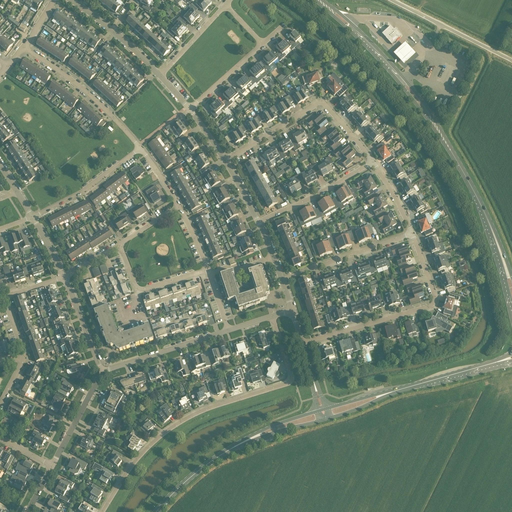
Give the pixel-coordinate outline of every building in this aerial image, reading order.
[(31,8),(35,0),(27,0),(25,5),(31,8)] [(37,0),(35,0),(31,8),(37,12),(43,2),(40,0),(39,1),(37,0)] [(111,10),(116,3),(112,0),(110,0),(106,7),(111,10)] [(152,2),(148,0),(141,0),(140,3),(145,5),(143,8),(150,12),(152,7),(150,6),(152,2)] [(198,7),(203,12),(204,11),(206,10),(206,9),(207,7),(199,0),(195,0),(191,5),(196,9),(198,7)] [(116,3),(111,10),(115,13),(121,6),(116,3)] [(199,16),(194,11),(196,9),(191,5),(185,11),(185,12),(195,21),(197,19),(198,19),(199,17),(199,16)] [(59,11),(53,20),(57,22),(64,12),(63,12),(62,11),(61,12),(59,11)] [(186,21),(191,25),(192,25),(193,23),(195,21),(185,12),(185,11),(179,18),(184,23),(186,21)] [(60,25),(66,16),(65,15),(65,13),(64,13),(64,12),(57,22),(60,25)] [(130,26),(136,19),(132,15),(128,12),(125,17),(128,20),(126,22),(130,26)] [(63,27),(70,17),(69,16),(68,17),(66,16),(60,25),(63,27)] [(67,29),(73,21),(71,20),(72,18),(71,18),(70,17),(63,27),(67,29)] [(187,29),(182,25),(184,23),(179,18),(173,24),(176,27),(183,34),(185,32),(186,32),(187,31),(187,30),(187,29)] [(134,30),(140,23),(136,19),(130,26),(134,30)] [(27,27),(26,26),(28,24),(27,23),(23,21),(18,29),(24,32),(27,27)] [(70,32),(77,22),(76,22),(76,21),(75,22),(73,21),(67,29),(70,32)] [(74,34),(80,26),(78,24),(79,23),(78,23),(77,22),(70,32),(74,34)] [(139,34),(145,27),(140,23),(134,30),(139,34)] [(77,37),(84,27),(83,27),(83,26),(82,27),(80,26),(74,34),(77,37)] [(80,39),(87,31),(85,29),(85,28),(84,27),(77,37),(80,39)] [(143,37),(149,31),(145,27),(139,34),(143,37)] [(167,32),(172,36),(174,34),(179,39),(179,38),(180,38),(181,37),(181,36),(183,34),(176,27),(173,30),(171,32),(169,30),(167,32)] [(385,38),(388,41),(392,45),(399,37),(392,29),(390,31),(391,32),(385,38)] [(84,42),(91,32),(90,31),(88,32),(87,31),(80,39),(84,42)] [(147,41),(153,35),(149,31),(143,37),(147,41)] [(87,44),(94,36),(92,34),(92,33),(91,32),(84,42),(87,44)] [(289,36),(293,41),(291,43),(295,48),(303,41),(301,39),(294,32),(293,32),(291,34),(291,35),(289,36)] [(151,45),(157,39),(153,35),(147,41),(151,45)] [(91,47),(98,37),(97,36),(95,37),(94,36),(87,44),(91,47)] [(41,48),(46,40),(41,37),(36,45),(41,48)] [(94,49),(100,41),(99,39),(99,38),(98,37),(91,47),(94,49)] [(5,38),(0,44),(0,45),(3,48),(9,42),(5,38)] [(155,49),(161,43),(157,39),(151,45),(155,49)] [(15,46),(19,41),(17,40),(14,43),(11,40),(9,42),(3,48),(7,52),(13,45),(12,45),(13,44),(15,46)] [(46,40),(41,48),(45,51),(50,43),(46,40)] [(283,41),(280,43),(289,54),(295,48),(291,43),(289,45),(285,40),(283,42),(283,41)] [(161,43),(155,49),(159,53),(167,45),(163,41),(161,43)] [(50,43),(45,51),(50,54),(55,46),(50,43)] [(280,53),(278,55),(282,59),(289,54),(280,43),(277,46),(278,46),(276,48),(280,53)] [(170,50),(167,48),(170,46),(170,45),(168,44),(167,45),(159,53),(164,57),(170,50)] [(416,55),(406,44),(394,55),(404,66),(416,55)] [(55,46),(50,54),(54,57),(59,49),(55,46)] [(107,46),(99,53),(102,56),(111,48),(110,47),(110,46),(108,47),(107,46)] [(105,59),(113,51),(111,50),(112,49),(111,48),(102,56),(105,59)] [(59,49),(54,57),(59,60),(64,52),(59,49)] [(109,62),(117,53),(116,53),(116,52),(114,53),(113,51),(105,59),(109,62)] [(64,52),(59,60),(64,63),(68,55),(64,52)] [(266,55),(273,63),(277,59),(279,62),(282,59),(278,55),(275,57),(271,52),(270,54),(269,53),(266,55)] [(112,65),(119,57),(117,56),(118,54),(117,53),(109,62),(112,65)] [(267,64),(264,66),(271,74),(277,68),(273,63),(266,55),(264,58),(263,60),(267,64)] [(73,68),(78,61),(74,57),(68,64),(73,68)] [(115,68),(123,59),(122,58),(120,59),(119,57),(112,65),(115,68)] [(118,71),(125,63),(124,62),(124,60),(123,59),(115,68),(118,71)] [(24,70),(29,63),(24,60),(20,68),(24,70)] [(78,61),(73,68),(77,71),(83,64),(78,61)] [(28,73),(33,66),(29,63),(24,70),(28,73)] [(121,74),(129,65),(128,64),(127,64),(125,63),(118,71),(121,74)] [(83,64),(77,71),(81,74),(87,67),(83,64)] [(268,76),(271,74),(264,66),(262,68),(258,64),(256,66),(256,65),(253,67),(260,75),(263,78),(267,75),(268,76)] [(124,77),(131,69),(130,67),(130,66),(129,65),(121,74),(124,77)] [(33,76),(37,69),(33,66),(28,73),(33,76)] [(87,67),(81,74),(86,78),(91,71),(87,67)] [(251,78),(255,83),(258,81),(256,79),(260,75),(253,67),(251,70),(249,72),(253,76),(251,78)] [(37,79),(42,71),(37,69),(33,76),(37,79)] [(127,79),(135,71),(134,70),(133,70),(131,69),(124,77),(127,79)] [(41,82),(46,74),(42,71),(37,79),(41,82)] [(91,71),(86,78),(90,81),(95,74),(91,71)] [(130,82),(137,74),(136,73),(136,72),(136,71),(135,71),(127,79),(130,82)] [(321,71),(316,72),(311,74),(314,83),(316,83),(317,84),(320,83),(319,80),(323,78),(321,71)] [(326,83),(329,86),(326,88),(329,90),(331,91),(338,85),(341,82),(334,73),(330,76),(331,77),(326,83)] [(46,74),(41,82),(46,84),(50,77),(46,74)] [(133,85),(141,76),(140,76),(140,75),(139,76),(137,74),(130,82),(133,85)] [(304,85),(308,83),(309,86),(313,85),(312,84),(314,83),(311,74),(302,77),(304,85)] [(141,76),(133,85),(136,88),(144,80),(142,79),(143,77),(142,77),(141,76)] [(249,80),(245,76),(243,77),(240,79),(247,87),(249,89),(253,85),(255,83),(251,78),(249,80)] [(97,89),(103,83),(99,79),(93,85),(97,89)] [(244,89),(247,87),(240,79),(237,82),(238,82),(236,84),(240,88),(238,90),(242,95),(246,91),(244,89)] [(53,92),(58,85),(54,82),(48,89),(53,92)] [(103,83),(97,89),(101,93),(107,86),(103,83)] [(57,95),(62,88),(58,85),(53,92),(57,95)] [(345,92),(342,89),(338,85),(331,91),(332,93),(331,94),(334,96),(336,94),(339,97),(345,92)] [(107,86),(101,93),(105,97),(111,90),(107,86)] [(300,90),(301,92),(298,94),(303,101),(305,100),(307,100),(308,97),(306,94),(308,92),(305,87),(304,86),(300,89),(300,90)] [(61,98),(66,91),(62,88),(57,95),(61,98)] [(229,89),(227,91),(233,99),(235,101),(239,97),(242,99),(244,97),(242,95),(238,90),(236,92),(231,88),(230,89),(229,89)] [(111,90),(105,97),(109,100),(115,94),(111,90)] [(65,101),(70,95),(66,91),(61,98),(65,101)] [(231,101),(233,99),(227,91),(224,94),(225,94),(223,95),(227,100),(225,102),(229,107),(233,103),(231,101)] [(303,101),(298,94),(295,95),(294,94),(293,93),(289,96),(293,102),(295,100),(298,104),(301,104),(301,103),(303,101)] [(115,94),(109,100),(113,104),(119,97),(115,94)] [(69,105),(74,98),(70,95),(65,101),(69,105)] [(339,100),(341,102),(339,104),(342,107),(341,107),(343,109),(350,103),(353,100),(349,95),(347,97),(345,95),(339,100)] [(292,107),(290,104),(293,102),(289,96),(281,101),(282,104),(283,103),(288,111),(290,110),(291,110),(292,107)] [(119,97),(113,104),(117,108),(123,101),(119,97)] [(74,98),(69,105),(73,108),(78,101),(74,98)] [(213,103),(220,110),(223,108),(225,111),(229,107),(225,102),(222,104),(218,100),(216,101),(213,103)] [(82,113),(88,107),(84,103),(78,109),(82,113)] [(211,106),(209,107),(213,112),(211,114),(215,119),(218,116),(216,114),(220,110),(213,103),(211,105),(211,106)] [(283,103),(282,104),(280,105),(279,104),(278,104),(274,107),(277,112),(280,110),(282,114),(285,114),(285,113),(288,111),(283,103)] [(353,104),(352,104),(350,103),(343,109),(345,112),(346,111),(348,114),(350,112),(352,114),(358,109),(359,108),(357,106),(356,107),(353,104)] [(80,115),(81,115),(84,118),(85,116),(85,117),(91,110),(88,107),(82,113),(80,115)] [(270,111),(267,113),(272,121),(274,120),(276,120),(277,117),(274,114),(277,112),(274,107),(270,109),(269,110),(270,111)] [(363,115),(358,109),(352,114),(354,117),(352,118),(355,121),(354,122),(356,124),(363,117),(361,116),(363,115)] [(89,120),(95,114),(91,110),(85,117),(89,120)] [(264,120),(266,123),(269,124),(270,122),(272,121),(267,113),(265,111),(263,112),(263,113),(262,113),(257,116),(258,117),(258,116),(261,122),(264,120)] [(93,123),(99,117),(95,114),(89,120),(93,123)] [(311,128),(316,124),(317,125),(324,120),(319,115),(316,118),(314,116),(306,123),(311,128)] [(254,120),(254,121),(251,123),(256,131),(258,130),(260,130),(261,127),(259,123),(261,122),(258,116),(258,117),(254,119),(254,120)] [(106,123),(103,121),(99,117),(93,123),(94,124),(95,123),(98,126),(101,129),(106,123)] [(371,124),(366,118),(365,119),(363,117),(356,124),(358,126),(359,125),(361,128),(363,127),(365,129),(371,124)] [(324,128),(328,124),(324,120),(317,125),(318,127),(315,130),(320,135),(326,130),(324,128)] [(173,123),(168,127),(165,128),(167,131),(169,130),(170,131),(172,129),(176,133),(184,126),(182,124),(181,124),(180,123),(176,126),(175,125),(173,123)] [(256,131),(251,123),(248,125),(247,123),(246,123),(242,125),(246,132),(249,130),(251,133),(254,134),(254,132),(256,131)] [(376,129),(373,126),(371,124),(365,129),(367,131),(365,132),(368,135),(367,136),(369,138),(376,132),(375,130),(376,129)] [(236,133),(241,141),(243,139),(244,140),(245,137),(243,133),(246,132),(242,125),(238,128),(237,129),(239,131),(236,133)] [(187,131),(186,130),(186,129),(184,126),(176,133),(179,137),(187,131)] [(0,140),(8,133),(5,130),(0,134),(0,140)] [(306,137),(302,130),(301,131),(298,131),(299,133),(297,133),(303,142),(307,139),(309,142),(314,140),(309,135),(306,137)] [(333,130),(329,133),(327,131),(321,137),(326,142),(329,139),(331,141),(337,135),(333,130)] [(384,138),(379,133),(378,134),(376,132),(369,138),(371,140),(372,140),(374,143),(376,141),(378,143),(384,138)] [(8,133),(0,140),(0,142),(1,142),(3,143),(11,137),(8,133)] [(241,141),(236,133),(233,135),(232,134),(231,133),(227,136),(230,141),(233,140),(235,143),(238,144),(239,142),(241,141)] [(293,136),(297,143),(294,144),(298,150),(300,148),(298,145),(303,142),(297,133),(296,134),(295,134),(293,136)] [(338,143),(342,139),(337,135),(331,141),(332,142),(329,145),(334,151),(340,145),(338,143)] [(152,150),(160,144),(157,140),(160,138),(158,136),(156,138),(156,139),(148,145),(152,150)] [(184,144),(186,148),(187,149),(195,143),(192,139),(184,144)] [(292,146),(288,139),(287,140),(284,140),(284,142),(283,142),(288,151),(293,148),(295,151),(298,150),(294,144),(292,146)] [(7,151),(17,145),(14,141),(6,147),(7,149),(6,150),(7,151)] [(278,145),(282,152),(280,153),(283,159),(286,157),(284,154),(288,151),(283,142),(282,143),(280,142),(279,145),(278,145)] [(190,153),(198,148),(195,143),(187,149),(190,153)] [(380,156),(388,151),(383,143),(376,147),(379,151),(376,153),(378,155),(379,155),(380,156)] [(160,144),(152,150),(155,155),(163,149),(164,150),(167,148),(165,146),(163,148),(160,144)] [(10,154),(19,148),(17,145),(7,151),(8,152),(9,152),(10,154)] [(337,159),(342,155),(344,157),(350,151),(346,146),(342,149),(340,147),(332,153),(337,159)] [(12,158),(21,152),(19,148),(10,154),(11,156),(11,157),(12,158)] [(278,155),(274,148),(273,149),(270,149),(270,150),(269,151),(274,160),(279,157),(281,160),(283,159),(280,153),(278,155)] [(163,149),(155,155),(159,159),(167,154),(164,150),(163,149)] [(272,166),(270,163),(274,160),(269,151),(268,152),(266,151),(265,154),(264,154),(268,161),(266,162),(269,168),(271,167),(272,166)] [(351,159),(355,155),(350,151),(344,157),(345,158),(341,162),(345,167),(353,161),(351,159)] [(394,159),(392,155),(388,151),(380,156),(381,158),(380,159),(383,162),(385,160),(388,163),(394,159)] [(15,161),(24,155),(21,152),(12,158),(12,159),(14,159),(15,161)] [(167,154),(159,159),(162,164),(170,158),(171,159),(174,157),(173,155),(170,157),(167,154)] [(16,165),(26,159),(24,155),(15,161),(16,163),(15,164),(16,164),(16,165)] [(203,155),(195,160),(198,165),(206,160),(203,155)] [(333,171),(329,165),(333,162),(329,157),(326,159),(326,160),(321,163),(328,174),(329,173),(330,174),(332,172),(333,171)] [(170,158),(162,164),(166,169),(174,163),(171,159),(170,158)] [(20,168),(28,162),(26,159),(16,165),(17,166),(18,166),(20,168)] [(201,170),(209,164),(206,160),(198,165),(201,170)] [(254,160),(245,165),(248,170),(256,165),(254,160)] [(401,166),(399,163),(397,160),(390,164),(392,167),(390,168),(392,171),(391,172),(393,174),(401,169),(400,167),(401,166)] [(21,172),(31,166),(28,162),(20,168),(21,170),(20,171),(21,172)] [(319,170),(323,177),(324,176),(326,176),(326,175),(328,174),(321,163),(323,165),(318,168),(316,164),(313,166),(316,172),(319,170)] [(171,179),(182,173),(180,170),(182,168),(180,165),(172,170),(174,173),(170,175),(171,177),(170,178),(171,178),(171,179)] [(250,175),(259,170),(256,165),(248,170),(250,175)] [(24,175),(33,169),(31,166),(21,172),(22,173),(22,174),(23,173),(24,175)] [(140,176),(144,173),(140,167),(139,168),(138,167),(137,166),(136,167),(130,171),(133,175),(132,175),(136,180),(141,176),(140,176)] [(306,173),(307,174),(312,183),(313,182),(315,183),(316,181),(317,180),(313,174),(316,172),(313,166),(310,168),(311,170),(306,173)] [(26,179),(35,173),(33,169),(24,175),(25,177),(25,178),(26,179)] [(407,177),(404,171),(402,171),(401,169),(393,174),(394,176),(395,176),(397,179),(399,178),(400,181),(407,177)] [(207,177),(206,178),(204,179),(207,184),(217,178),(214,173),(213,173),(211,170),(205,174),(207,177)] [(253,180),(262,175),(259,170),(250,175),(253,180)] [(129,180),(123,172),(118,176),(124,184),(123,184),(125,187),(126,186),(124,183),(129,180)] [(35,173),(26,179),(26,180),(26,181),(28,180),(29,182),(38,176),(35,173)] [(175,182),(184,177),(182,173),(171,179),(172,180),(172,181),(173,180),(175,182)] [(304,179),(307,186),(308,185),(311,185),(311,184),(312,183),(307,174),(302,177),(300,174),(297,175),(301,181),(304,179)] [(255,184),(264,180),(262,175),(253,180),(255,184)] [(301,189),(298,183),(301,181),(297,175),(289,180),(296,192),(298,191),(299,192),(301,190),(301,189)] [(124,184),(118,176),(113,179),(119,187),(123,184),(124,184)] [(176,187),(186,181),(184,177),(175,182),(176,184),(175,185),(175,186),(176,187)] [(359,187),(364,184),(365,187),(373,183),(370,177),(366,180),(364,177),(356,182),(359,187)] [(411,183),(409,179),(407,177),(400,181),(402,183),(400,184),(402,188),(401,188),(403,191),(411,186),(410,184),(411,183)] [(221,186),(219,184),(220,183),(217,178),(207,184),(212,192),(221,186)] [(119,187),(113,179),(108,183),(114,191),(113,192),(115,194),(117,193),(115,190),(119,187)] [(258,189),(267,184),(264,180),(255,184),(258,189)] [(285,183),(282,184),(285,190),(288,188),(292,195),(293,194),(295,194),(295,193),(296,192),(289,180),(290,182),(286,184),(285,183)] [(179,190),(188,184),(186,181),(176,187),(176,188),(178,188),(179,190)] [(114,191),(108,183),(103,187),(104,188),(109,195),(113,192),(114,191)] [(374,194),(374,193),(372,191),(376,188),(373,183),(365,187),(366,189),(362,191),(366,198),(374,194)] [(180,194),(190,188),(188,184),(179,190),(180,191),(179,193),(180,194)] [(261,194),(269,189),(267,184),(258,189),(261,194)] [(150,197),(152,200),(154,204),(161,199),(157,193),(159,192),(155,186),(145,192),(149,198),(150,197)] [(224,189),(222,189),(221,186),(212,192),(216,200),(227,194),(224,189)] [(417,193),(413,187),(412,188),(411,186),(403,191),(404,193),(405,193),(407,196),(409,195),(410,197),(417,193)] [(353,190),(350,192),(347,187),(341,190),(348,203),(357,197),(353,190)] [(106,199),(110,196),(109,195),(104,188),(99,191),(105,199),(104,200),(106,203),(108,201),(106,199)] [(183,197),(192,192),(190,188),(180,194),(180,195),(182,195),(183,197)] [(263,199),(272,194),(269,189),(261,194),(263,199)] [(336,194),(338,198),(335,200),(339,208),(341,210),(344,208),(343,206),(348,203),(341,190),(336,194)] [(99,191),(94,195),(100,203),(104,200),(105,199),(99,191)] [(184,201),(194,195),(192,192),(183,197),(184,199),(183,200),(184,201)] [(421,200),(419,196),(417,193),(410,197),(412,200),(410,201),(412,204),(411,205),(413,207),(421,202),(420,200),(421,200)] [(230,203),(228,200),(229,199),(227,194),(216,200),(219,205),(218,205),(219,208),(230,203)] [(266,203),(275,198),(272,194),(263,199),(266,203)] [(370,206),(375,203),(376,205),(384,200),(381,195),(376,197),(375,194),(366,200),(370,206)] [(90,199),(96,207),(95,207),(97,210),(99,209),(97,206),(100,203),(94,195),(90,199)] [(187,204),(196,199),(194,195),(184,201),(184,202),(185,202),(186,202),(187,204)] [(323,201),(330,213),(339,208),(335,200),(332,202),(329,197),(323,201)] [(269,208),(277,203),(275,198),(266,203),(269,208)] [(188,208),(198,202),(196,199),(187,204),(188,206),(187,207),(188,207),(188,208)] [(384,211),(383,209),(387,206),(384,200),(376,205),(377,207),(371,210),(375,217),(384,211)] [(91,210),(86,201),(81,203),(86,212),(90,210),(91,213),(93,212),(92,209),(91,210)] [(318,204),(320,209),(317,211),(321,218),(325,216),(330,213),(323,201),(318,204)] [(191,212),(195,209),(197,212),(202,209),(198,202),(188,208),(189,209),(189,210),(190,210),(191,212)] [(427,210),(423,204),(422,205),(421,202),(413,207),(414,210),(415,209),(417,213),(419,211),(420,214),(427,210)] [(80,215),(79,216),(81,218),(83,217),(81,215),(86,212),(81,203),(76,206),(80,215)] [(233,205),(231,206),(230,203),(219,208),(221,211),(222,211),(224,216),(235,210),(233,205)] [(137,209),(142,216),(149,212),(144,204),(137,209)] [(76,206),(70,209),(74,217),(74,216),(75,218),(79,216),(80,215),(76,206)] [(134,221),(137,219),(142,216),(137,209),(135,207),(128,211),(134,221)] [(305,210),(311,223),(321,218),(317,211),(313,212),(311,207),(305,210)] [(69,219),(68,220),(69,223),(71,222),(70,219),(74,217),(70,209),(70,208),(64,210),(69,219)] [(64,210),(59,213),(63,222),(68,220),(69,219),(64,210)] [(238,215),(235,210),(224,216),(227,221),(229,220),(230,223),(238,219),(237,216),(238,215)] [(311,223),(305,210),(299,213),(302,218),(298,219),(301,227),(311,223)] [(59,213),(54,216),(58,225),(57,225),(59,228),(60,227),(59,224),(63,222),(59,213)] [(132,223),(127,216),(125,213),(118,218),(120,220),(124,227),(132,223)] [(197,216),(198,219),(196,220),(197,222),(196,223),(196,224),(196,225),(207,220),(205,216),(204,213),(197,216)] [(384,213),(377,217),(380,224),(384,222),(385,223),(393,219),(390,213),(386,216),(384,213)] [(418,218),(419,222),(416,223),(418,227),(419,226),(420,228),(429,224),(425,215),(418,218)] [(54,216),(48,219),(53,228),(57,225),(58,225),(54,216)] [(281,221),(275,224),(277,229),(288,224),(285,218),(281,220),(281,221)] [(241,221),(240,222),(238,219),(230,223),(231,227),(233,232),(243,227),(241,221)] [(393,219),(385,223),(387,226),(382,229),(385,234),(393,230),(392,227),(396,225),(393,219)] [(117,232),(124,227),(120,220),(115,223),(113,221),(111,223),(117,232)] [(199,228),(209,224),(207,220),(196,225),(197,226),(198,226),(199,228)] [(200,232),(210,228),(209,224),(199,228),(200,230),(199,231),(200,232)] [(277,229),(279,233),(290,229),(288,224),(277,229)] [(360,228),(365,241),(371,239),(369,234),(373,232),(370,224),(360,228)] [(433,233),(431,229),(429,224),(420,228),(421,230),(419,230),(421,233),(424,232),(425,236),(433,233)] [(246,236),(244,233),(246,232),(243,227),(233,232),(235,237),(237,237),(238,239),(246,236)] [(102,231),(103,230),(101,228),(99,229),(101,232),(97,234),(102,243),(107,239),(102,231)] [(113,236),(107,228),(103,230),(102,231),(107,239),(113,236)] [(203,236),(212,231),(210,228),(200,232),(200,233),(200,234),(202,234),(203,236)] [(351,231),(353,239),(357,238),(359,243),(365,241),(360,228),(351,231)] [(279,233),(281,238),(292,233),(290,229),(279,233)] [(203,240),(214,235),(212,231),(203,236),(203,237),(202,239),(203,239),(203,240)] [(352,246),(350,241),(353,239),(351,231),(341,235),(345,248),(352,246)] [(15,235),(18,244),(22,242),(23,247),(29,245),(26,237),(23,238),(21,233),(15,235)] [(281,238),(283,243),(294,238),(292,233),(281,238)] [(92,237),(93,237),(91,234),(89,235),(91,238),(87,241),(91,248),(92,249),(97,246),(92,237)] [(97,234),(93,237),(92,237),(97,246),(102,243),(97,234)] [(11,242),(8,243),(11,253),(19,250),(16,244),(18,244),(15,235),(9,237),(11,242)] [(206,243),(216,239),(214,235),(203,240),(204,241),(205,241),(206,243)] [(331,238),(334,246),(337,245),(339,250),(345,248),(341,235),(331,238)] [(428,237),(429,240),(427,241),(429,245),(427,245),(428,248),(438,244),(437,242),(438,242),(436,235),(428,237)] [(247,239),(246,236),(238,239),(236,240),(237,243),(240,242),(242,247),(251,244),(249,238),(247,239)] [(283,243),(286,248),(296,243),(294,238),(283,243)] [(332,253),(330,247),(334,246),(331,238),(321,242),(326,255),(332,253)] [(82,242),(80,239),(78,240),(80,243),(76,246),(81,254),(86,251),(81,243),(82,242)] [(207,248),(217,243),(216,239),(206,243),(207,245),(206,246),(206,247),(207,248)] [(7,243),(4,244),(2,240),(0,240),(0,249),(1,250),(2,254),(10,252),(7,243)] [(91,248),(87,241),(86,240),(82,242),(81,243),(86,251),(91,248)] [(326,255),(321,242),(311,245),(314,253),(318,252),(320,257),(326,255)] [(209,251),(219,247),(217,243),(207,248),(207,249),(209,249),(209,251)] [(296,249),(294,244),(296,243),(286,248),(288,252),(296,249)] [(242,254),(244,253),(245,252),(246,256),(253,253),(251,250),(253,249),(251,244),(242,247),(242,248),(239,249),(242,254)] [(442,253),(440,246),(439,247),(438,244),(428,248),(429,250),(430,250),(432,254),(434,253),(435,256),(442,253)] [(72,249),(70,246),(68,247),(70,250),(66,253),(71,261),(76,258),(71,249),(72,249)] [(72,249),(71,249),(76,258),(81,254),(76,246),(72,249)] [(399,256),(408,253),(406,247),(401,248),(400,246),(392,248),(394,254),(398,252),(399,256)] [(210,255),(221,251),(219,247),(209,251),(210,253),(209,254),(210,254),(210,255)] [(288,252),(290,257),(298,253),(298,254),(300,253),(298,248),(296,249),(288,252)] [(224,257),(222,255),(221,251),(210,255),(210,256),(210,257),(212,257),(213,259),(217,257),(218,260),(224,257)] [(292,262),(300,258),(298,254),(298,253),(290,257),(292,262)] [(442,253),(435,256),(436,259),(434,259),(435,263),(434,263),(435,266),(448,261),(446,256),(444,256),(443,256),(442,253)] [(398,267),(405,264),(406,264),(405,261),(411,258),(410,254),(396,260),(398,267)] [(386,262),(384,256),(382,255),(381,256),(381,257),(378,258),(382,268),(387,266),(388,268),(391,267),(389,261),(386,262)] [(228,260),(230,266),(236,264),(234,258),(228,260)] [(300,258),(292,262),(294,267),(302,263),(300,258)] [(373,260),(375,266),(372,267),(372,268),(374,273),(377,272),(376,270),(382,268),(378,258),(375,259),(375,258),(373,259),(373,260)] [(438,272),(440,271),(441,274),(449,271),(448,269),(449,269),(450,267),(448,261),(435,266),(436,269),(437,268),(438,272)] [(370,269),(367,263),(366,262),(365,263),(362,264),(365,275),(371,273),(371,275),(374,274),(374,273),(372,268),(370,269)] [(29,265),(30,267),(33,277),(39,275),(35,265),(35,263),(29,265)] [(35,265),(39,275),(44,273),(41,263),(35,265)] [(356,266),(359,273),(356,274),(358,279),(361,278),(360,277),(365,275),(362,264),(359,266),(359,265),(357,265),(356,266)] [(401,275),(406,273),(406,275),(415,272),(413,266),(408,268),(407,265),(398,267),(401,275)] [(219,275),(223,289),(225,289),(226,292),(225,293),(227,301),(235,299),(239,310),(260,304),(259,302),(267,300),(266,296),(269,294),(268,288),(269,288),(262,267),(248,271),(250,275),(252,275),(257,291),(239,297),(232,275),(234,275),(233,271),(219,275)] [(352,275),(349,269),(348,268),(347,269),(347,270),(344,271),(348,281),(350,280),(351,283),(354,282),(354,284),(358,283),(357,280),(355,274),(352,275)] [(110,280),(122,275),(123,275),(121,271),(120,271),(120,269),(110,272),(112,277),(109,278),(110,280)] [(17,272),(20,281),(26,279),(22,270),(17,272)] [(348,284),(347,281),(348,281),(344,271),(341,272),(341,271),(339,271),(339,273),(341,279),(338,280),(341,287),(343,286),(342,283),(345,282),(345,285),(348,284)] [(442,277),(440,278),(442,281),(440,282),(441,284),(453,280),(454,279),(454,277),(453,276),(452,275),(451,274),(450,274),(449,271),(441,274),(442,277)] [(20,281),(17,272),(12,273),(15,283),(20,281)] [(413,283),(413,282),(412,280),(417,278),(415,272),(406,275),(407,277),(401,279),(404,286),(413,283)] [(335,280),(333,274),(332,273),(330,274),(330,275),(327,276),(331,286),(336,284),(337,288),(341,287),(338,280),(338,279),(335,280)] [(115,286),(118,285),(125,282),(124,280),(125,279),(123,275),(122,275),(110,280),(111,283),(114,281),(115,286)] [(331,286),(327,276),(324,277),(324,276),(322,276),(322,277),(324,284),(321,285),(323,290),(326,289),(325,288),(331,286)] [(306,278),(298,281),(300,286),(308,284),(306,278)] [(84,283),(85,285),(84,285),(85,290),(99,285),(98,282),(95,283),(93,279),(84,283)] [(448,292),(455,290),(454,287),(456,287),(456,285),(456,284),(455,282),(454,281),(453,280),(441,284),(442,287),(444,287),(445,290),(447,290),(448,292)] [(115,293),(128,288),(127,284),(126,284),(125,282),(118,285),(115,286),(117,290),(114,291),(115,293)] [(189,284),(194,297),(200,295),(201,295),(201,294),(201,293),(200,292),(199,292),(196,283),(194,283),(194,282),(189,284)] [(183,287),(186,296),(190,295),(191,298),(194,297),(189,284),(185,285),(185,286),(183,287)] [(414,284),(406,287),(405,287),(408,294),(412,292),(413,294),(422,291),(419,285),(415,287),(414,284)] [(89,296),(98,292),(96,288),(100,287),(99,285),(85,290),(87,294),(88,293),(89,296)] [(176,288),(180,300),(180,301),(182,301),(181,297),(186,296),(183,287),(181,287),(180,286),(176,288)] [(121,299),(130,295),(129,293),(130,292),(128,288),(115,293),(116,296),(119,294),(121,299)] [(170,291),(172,300),(177,299),(178,302),(180,301),(180,300),(176,288),(172,289),(172,290),(170,291)] [(46,290),(40,293),(42,296),(43,295),(45,300),(55,296),(53,291),(47,293),(46,290)] [(163,292),(165,300),(167,305),(169,305),(168,302),(172,300),(170,291),(167,292),(167,291),(163,292)] [(422,291),(413,294),(414,297),(410,299),(412,304),(420,302),(419,299),(424,297),(422,291)] [(90,303),(97,300),(104,298),(103,295),(100,297),(98,292),(89,296),(90,298),(89,299),(90,303)] [(164,306),(165,309),(168,309),(167,305),(165,300),(163,292),(158,293),(159,294),(156,295),(159,304),(163,303),(164,306)] [(399,304),(400,303),(399,301),(402,300),(400,294),(397,295),(397,293),(391,295),(394,305),(397,304),(398,305),(399,304)] [(381,307),(379,301),(382,300),(381,294),(378,295),(378,297),(373,299),(375,308),(378,307),(379,308),(380,308),(381,307)] [(449,294),(447,298),(444,298),(443,301),(445,301),(444,303),(454,306),(455,301),(458,302),(459,297),(449,294)] [(17,299),(14,300),(16,305),(23,302),(26,301),(26,299),(23,300),(21,295),(17,296),(17,299)] [(157,312),(156,309),(155,306),(159,304),(156,295),(154,296),(154,295),(149,296),(153,310),(154,313),(155,316),(159,315),(158,312),(157,312)] [(391,307),(390,306),(394,305),(391,295),(385,297),(385,298),(383,299),(384,305),(387,304),(388,307),(389,307),(391,307)] [(48,305),(46,306),(47,309),(53,307),(52,304),(58,301),(55,296),(45,300),(48,305)] [(151,310),(153,310),(149,296),(145,297),(145,298),(143,299),(146,309),(150,307),(151,310)] [(93,307),(94,309),(103,305),(102,301),(105,300),(104,298),(97,300),(90,303),(92,307),(93,307)] [(364,312),(363,306),(365,305),(364,299),(361,300),(361,302),(356,304),(359,314),(362,313),(362,314),(364,313),(364,312)] [(368,304),(370,310),(371,311),(373,310),(372,309),(375,308),(373,299),(367,300),(367,299),(364,299),(365,305),(368,304)] [(351,309),(353,316),(354,316),(356,316),(356,315),(359,314),(356,304),(350,305),(350,303),(347,304),(349,310),(351,309)] [(454,318),(457,307),(454,306),(444,303),(444,305),(442,305),(441,308),(444,309),(443,314),(454,318)] [(347,319),(347,318),(347,317),(349,316),(347,308),(346,308),(345,304),(342,305),(343,309),(338,310),(341,320),(345,319),(345,320),(347,319)] [(17,310),(19,314),(26,312),(29,311),(27,306),(24,307),(17,310)] [(117,331),(109,311),(111,310),(110,306),(94,312),(107,345),(119,351),(153,340),(148,324),(144,325),(145,327),(124,334),(123,334),(124,330),(120,328),(118,332),(117,331)] [(48,312),(50,311),(52,316),(62,312),(60,307),(54,309),(53,307),(47,309),(48,312)] [(206,311),(201,313),(200,310),(198,310),(203,324),(207,323),(206,322),(209,321),(208,317),(212,316),(209,308),(205,309),(206,311)] [(192,316),(196,325),(198,324),(198,325),(203,324),(198,310),(196,311),(197,314),(192,316)] [(319,310),(317,311),(316,311),(308,313),(310,319),(318,316),(317,313),(320,312),(319,310)] [(338,322),(338,321),(341,320),(338,310),(329,313),(332,321),(335,320),(335,322),(336,323),(338,322)] [(54,322),(53,322),(54,325),(59,323),(58,320),(64,317),(62,312),(52,316),(54,322)] [(185,315),(189,328),(193,327),(193,326),(196,325),(192,316),(188,317),(187,314),(185,315)] [(178,317),(179,320),(182,329),(185,329),(185,330),(189,328),(185,315),(182,316),(183,316),(178,317)] [(436,329),(440,328),(445,331),(449,333),(452,327),(449,326),(451,323),(446,320),(448,318),(442,315),(439,320),(434,317),(431,322),(426,324),(428,332),(436,329)] [(171,319),(176,333),(180,331),(180,330),(182,329),(179,320),(175,322),(174,318),(171,319)] [(165,322),(166,324),(169,334),(171,333),(172,334),(176,333),(171,319),(169,320),(165,322)] [(408,335),(413,333),(413,336),(417,336),(416,334),(419,333),(417,325),(414,326),(413,321),(409,322),(409,323),(405,324),(408,335)] [(314,330),(322,327),(320,322),(312,324),(314,330)] [(152,329),(155,338),(158,337),(158,338),(163,337),(158,323),(156,324),(157,327),(152,329)] [(158,323),(163,337),(167,336),(167,335),(169,334),(166,324),(162,326),(160,323),(158,323)] [(68,326),(61,328),(60,325),(55,327),(56,330),(58,329),(60,335),(70,331),(68,326)] [(388,339),(393,338),(393,340),(401,338),(399,331),(396,331),(395,327),(386,329),(388,339)] [(66,339),(72,336),(70,331),(60,335),(62,340),(58,342),(59,344),(67,341),(66,339)] [(270,343),(271,339),(267,339),(265,334),(259,337),(261,342),(259,342),(259,345),(262,346),(263,349),(270,347),(268,343),(270,343)] [(363,336),(366,345),(367,345),(369,346),(373,345),(373,346),(378,344),(376,334),(370,336),(370,334),(363,336)] [(350,340),(343,342),(339,343),(342,354),(346,352),(349,351),(349,352),(350,351),(353,350),(353,352),(361,350),(358,342),(352,344),(351,343),(350,340)] [(6,341),(0,343),(0,342),(0,347),(1,347),(3,353),(10,351),(6,341)] [(62,346),(64,346),(66,351),(76,347),(74,342),(68,344),(67,341),(59,344),(60,347),(62,346)] [(250,348),(248,343),(245,343),(245,341),(239,343),(242,352),(243,353),(244,354),(247,353),(247,352),(247,351),(248,350),(247,349),(250,348)] [(233,354),(236,353),(236,354),(242,352),(239,343),(233,345),(234,347),(231,348),(233,354)] [(67,360),(73,358),(72,355),(78,353),(76,347),(66,351),(68,356),(66,357),(67,360)] [(221,359),(230,356),(228,350),(225,351),(224,348),(218,350),(221,359)] [(329,361),(338,359),(336,350),(333,351),(332,348),(329,349),(328,348),(322,350),(323,354),(324,354),(326,359),(329,358),(329,361)] [(218,363),(218,361),(221,359),(218,350),(212,352),(213,355),(210,356),(213,365),(218,363)] [(268,373),(267,376),(273,380),(274,376),(276,377),(277,377),(278,377),(278,376),(279,376),(279,375),(279,374),(279,373),(278,373),(276,372),(280,366),(279,366),(281,362),(282,362),(279,353),(275,354),(276,358),(271,369),(269,369),(268,369),(268,370),(267,371),(268,372),(268,373)] [(208,360),(205,361),(204,356),(202,356),(202,355),(197,357),(201,369),(210,366),(208,360)] [(192,372),(197,371),(201,369),(197,357),(192,358),(193,359),(192,360),(193,364),(190,365),(192,372)] [(181,373),(183,377),(189,375),(187,367),(184,368),(182,362),(175,364),(176,367),(175,367),(177,373),(180,372),(181,373)] [(34,367),(32,366),(29,371),(36,374),(39,370),(42,364),(37,363),(36,365),(35,364),(34,367)] [(68,370),(72,369),(73,373),(77,372),(79,373),(80,372),(82,371),(81,369),(82,368),(81,366),(80,364),(74,366),(73,363),(67,365),(68,370)] [(162,383),(168,381),(166,374),(163,375),(161,369),(158,370),(153,371),(154,373),(153,376),(155,377),(156,380),(159,379),(161,379),(162,383)] [(234,376),(235,381),(232,382),(234,386),(233,387),(232,387),(233,390),(234,391),(237,390),(238,389),(237,388),(242,387),(241,383),(242,383),(241,380),(244,380),(241,369),(238,370),(239,375),(234,376)] [(260,377),(263,377),(261,370),(253,372),(254,375),(251,376),(253,383),(261,381),(260,377)] [(33,382),(34,379),(36,374),(29,371),(27,375),(28,376),(27,379),(33,382)] [(135,378),(132,379),(137,390),(137,389),(138,389),(138,388),(139,387),(139,386),(139,385),(139,384),(145,382),(143,375),(135,377),(135,378)] [(25,382),(24,381),(21,386),(31,391),(35,383),(33,382),(27,379),(25,382)] [(125,389),(130,387),(130,388),(131,389),(132,390),(133,390),(134,391),(135,391),(136,390),(137,390),(132,379),(129,380),(129,379),(121,381),(121,382),(120,382),(120,383),(120,384),(121,384),(124,389),(125,389)] [(223,386),(226,385),(224,379),(218,381),(219,383),(218,384),(214,386),(216,392),(215,394),(215,395),(218,396),(219,396),(219,394),(221,394),(221,393),(225,392),(223,386)] [(66,397),(68,393),(70,394),(71,391),(72,391),(73,390),(73,389),(73,388),(64,383),(61,389),(60,388),(58,392),(66,397)] [(21,391),(19,394),(25,397),(26,394),(29,395),(31,391),(21,386),(19,390),(21,391)] [(196,398),(197,398),(199,402),(203,400),(204,401),(207,400),(207,399),(205,395),(208,393),(206,386),(201,388),(202,389),(199,390),(200,393),(199,393),(198,392),(195,394),(195,395),(196,398)] [(108,399),(122,406),(123,404),(120,402),(123,396),(113,390),(112,393),(111,393),(108,399)] [(65,399),(56,395),(53,400),(52,403),(52,405),(52,406),(49,407),(48,409),(56,413),(58,410),(61,411),(64,405),(61,404),(62,402),(63,403),(65,399)] [(188,407),(189,407),(186,402),(189,400),(187,395),(180,398),(182,401),(180,402),(179,402),(177,403),(176,404),(177,407),(179,407),(181,411),(184,409),(186,409),(187,409),(188,407)] [(12,403),(14,404),(12,406),(22,412),(26,405),(14,399),(12,403)] [(122,406),(108,399),(105,405),(106,405),(104,408),(114,413),(117,406),(121,408),(122,406)] [(171,417),(168,412),(170,410),(166,404),(160,408),(162,412),(158,415),(164,423),(169,419),(169,418),(171,417)] [(10,408),(7,412),(19,418),(22,412),(12,406),(11,409),(10,408)] [(107,415),(105,419),(99,416),(98,415),(97,418),(98,418),(96,421),(105,426),(107,422),(109,424),(112,418),(107,415)] [(28,424),(32,426),(36,418),(33,416),(28,424)] [(48,416),(46,421),(45,423),(44,423),(40,429),(49,433),(52,427),(50,426),(54,419),(48,416)] [(10,417),(9,420),(5,418),(3,421),(0,425),(0,426),(5,429),(6,428),(9,429),(13,422),(15,423),(16,420),(10,417)] [(151,431),(154,427),(149,422),(150,421),(147,419),(142,425),(143,426),(140,429),(143,431),(142,433),(145,435),(146,434),(148,436),(151,432),(151,431)] [(106,430),(103,429),(105,426),(96,421),(95,424),(94,423),(93,426),(94,426),(93,426),(100,430),(98,433),(103,436),(106,430)] [(135,437),(137,434),(133,431),(128,438),(131,440),(129,442),(131,444),(128,448),(133,452),(136,447),(137,448),(139,445),(138,445),(141,441),(135,437)] [(37,450),(39,445),(42,447),(45,441),(41,438),(42,436),(34,432),(31,437),(35,439),(31,447),(37,450)] [(89,437),(87,441),(83,439),(80,445),(86,449),(86,450),(88,451),(90,450),(93,444),(95,440),(89,437)] [(111,456),(113,458),(108,464),(112,467),(114,464),(118,467),(122,462),(118,459),(119,459),(117,457),(119,453),(113,450),(111,456)] [(1,461),(6,464),(4,468),(7,470),(14,457),(11,455),(11,456),(5,453),(1,461)] [(76,463),(72,460),(68,467),(71,468),(69,472),(74,475),(78,474),(81,469),(84,471),(87,464),(78,459),(76,463)] [(17,467),(25,471),(30,473),(32,470),(31,470),(34,464),(26,460),(23,466),(19,464),(17,467)] [(95,463),(93,467),(101,471),(103,471),(104,472),(101,476),(102,476),(100,481),(106,485),(109,480),(110,481),(112,478),(110,476),(113,477),(114,474),(104,468),(95,463)] [(17,478),(21,480),(25,481),(28,476),(30,473),(25,471),(17,467),(15,470),(20,473),(17,478)] [(25,481),(21,480),(17,478),(13,475),(12,477),(11,480),(15,482),(13,487),(21,490),(24,485),(25,485),(26,482),(25,481)] [(67,480),(65,483),(61,481),(58,487),(66,491),(68,488),(71,490),(74,484),(67,480)] [(91,487),(94,489),(90,495),(92,496),(90,500),(97,505),(101,498),(100,497),(102,494),(97,491),(99,488),(93,484),(91,487)] [(71,497),(65,494),(66,491),(58,487),(55,492),(61,495),(59,499),(68,503),(71,497)] [(51,500),(48,506),(55,509),(53,511),(60,511),(58,510),(61,505),(51,500)] [(89,511),(88,511),(89,509),(90,506),(84,502),(82,505),(78,510),(81,511),(89,511)]
